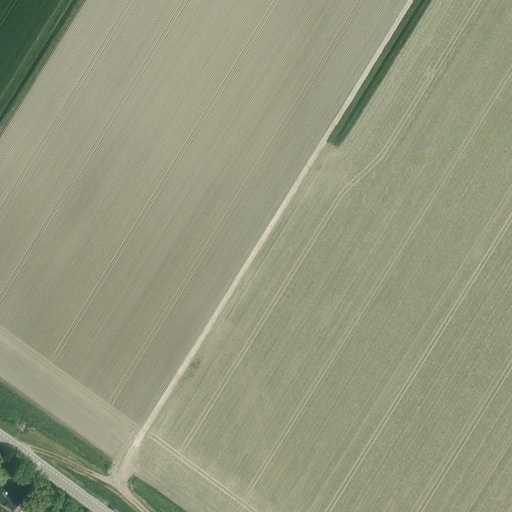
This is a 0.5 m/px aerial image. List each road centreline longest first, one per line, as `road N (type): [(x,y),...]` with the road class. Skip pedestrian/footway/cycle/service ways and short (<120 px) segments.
road 1 (track): [(117,486),(133,446),(410,0)]
road 2 (track): [(144,511),(108,481),(30,448),(16,450)]
road 3 (tertiary): [(102,511),(0,438)]
